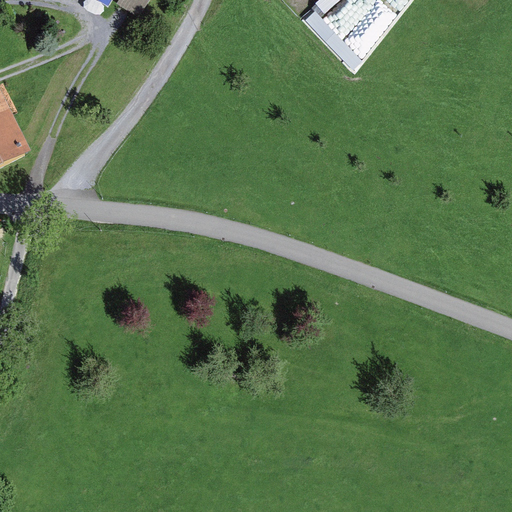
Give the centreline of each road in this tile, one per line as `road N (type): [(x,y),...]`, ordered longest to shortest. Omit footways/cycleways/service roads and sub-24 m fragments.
road 1 (unclassified): [(511,331),(236,232),(0,204)]
road 2 (track): [(0,0),(46,1),(95,15),(107,35),(61,117),(31,206)]
road 3 (track): [(66,208),(166,76),(208,0)]
